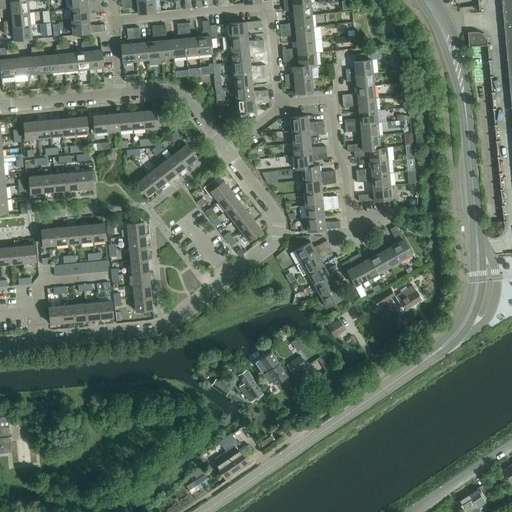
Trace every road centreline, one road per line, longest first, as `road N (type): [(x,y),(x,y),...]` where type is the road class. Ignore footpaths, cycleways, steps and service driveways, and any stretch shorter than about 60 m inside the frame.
road 1 (residential): [(0,346),(163,327),(274,243),(274,214),(224,151)]
road 2 (tertiary): [(203,511),(431,354)]
road 3 (tertiary): [(428,0),(460,79),(477,245)]
road 4 (residential): [(408,217),(347,213),(330,99),(280,105)]
road 5 (residential): [(113,21),(271,6)]
road 6 (residential): [(224,151),(186,98),(163,90),(120,93)]
road 7 (tertiary): [(431,354),(451,345),(475,312),(477,245)]
road 8 (tertiary): [(477,245),(468,303),(431,354)]
road 9 (residential): [(120,93),(0,105)]
road 10 (residential): [(411,511),(511,445)]
